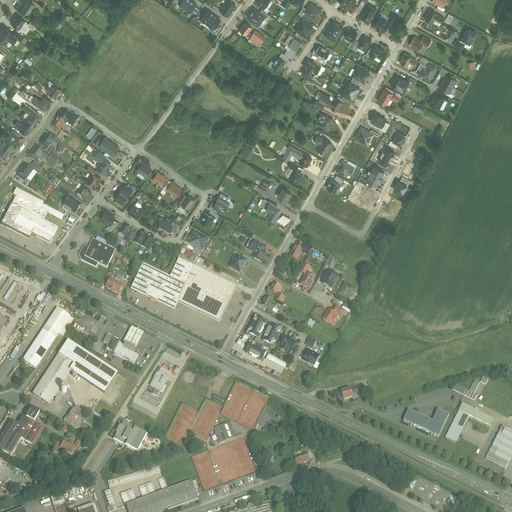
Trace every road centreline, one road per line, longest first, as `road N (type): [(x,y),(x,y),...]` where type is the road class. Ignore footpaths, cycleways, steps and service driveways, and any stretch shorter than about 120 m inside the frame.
road 1 (residential): [(366,101),(417,129),(361,235),(307,205)]
road 2 (residential): [(136,151),(203,196),(179,236),(164,240),(99,200)]
road 3 (secondary): [(221,359),(410,452)]
road 4 (residential): [(0,181),(62,97),(136,151)]
road 5 (residential): [(285,479),(344,475),(415,511)]
road 6 (residential): [(136,151),(218,43)]
road 7 (secondary): [(49,273),(169,333)]
